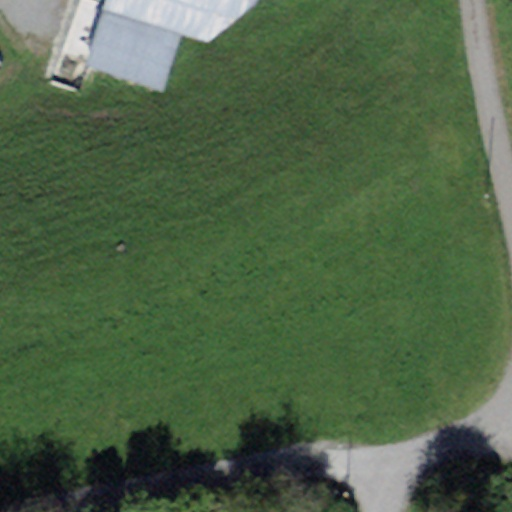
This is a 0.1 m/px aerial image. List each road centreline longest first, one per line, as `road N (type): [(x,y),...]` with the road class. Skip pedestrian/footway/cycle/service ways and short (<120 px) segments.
road 1 (track): [(386,477),(330,465),(202,471),(39,511)]
road 2 (residential): [(472,0),(511,212)]
road 3 (residential): [(384,511),(386,477),(415,455),(491,427),(511,402)]
